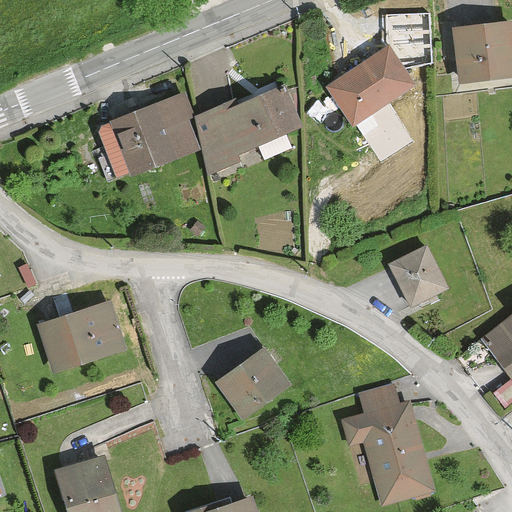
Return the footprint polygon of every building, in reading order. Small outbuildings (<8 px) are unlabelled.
[(164,0),(168,11),(181,6),(179,0),(164,0)] [(511,26),(461,32),(466,78),(511,73),(511,26)] [(390,50),(336,89),(359,121),(414,83),(390,50)] [(282,86),(217,113),(195,122),(206,171),(236,159),(233,149),(297,122),(282,86)] [(131,165),(132,166),(195,142),(184,115),(189,113),(182,95),(115,120),(116,122),(100,128),(109,150),(101,153),(109,173),(131,165)] [(195,122),(217,113),(215,107),(194,116),(195,122)] [(428,246),(394,263),(414,305),(447,287),(428,246)] [(107,303),(45,325),(59,365),(120,343),(107,303)] [(511,372),(511,311),(483,332),(511,372)] [(262,350),(222,379),(243,409),(284,379),(262,350)] [(511,399),(511,374),(491,389),(504,406),(511,399)] [(140,383),(125,386),(129,404),(143,401),(140,383)] [(367,414),(346,420),(353,440),(375,433),(384,464),(374,467),(384,499),(430,485),(407,402),(397,404),(392,385),(361,394),(367,414)] [(375,433),(365,436),(374,467),(384,464),(375,433)] [(117,511),(101,459),(61,470),(73,511),(117,511)] [(217,503),(192,511),(254,511),(250,500),(221,511),(217,503)]
